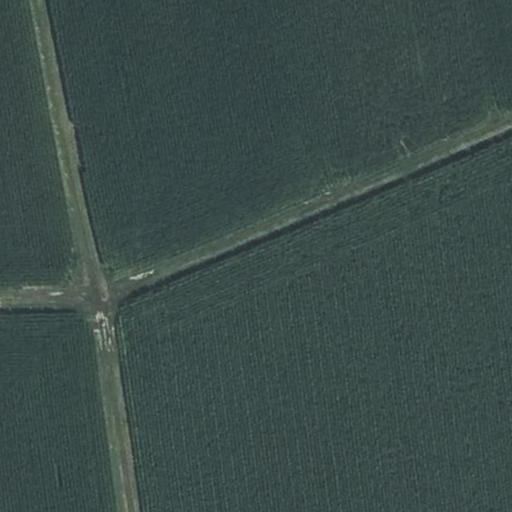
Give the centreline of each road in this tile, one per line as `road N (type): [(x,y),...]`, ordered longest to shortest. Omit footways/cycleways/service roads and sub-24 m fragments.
road 1 (track): [(511,123),(98,301),(0,303)]
road 2 (track): [(40,0),(132,511)]
